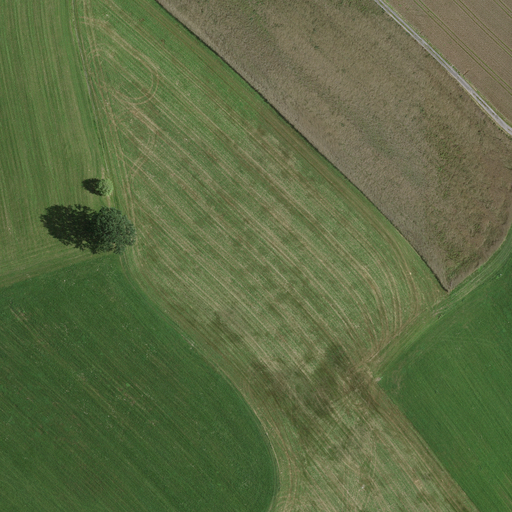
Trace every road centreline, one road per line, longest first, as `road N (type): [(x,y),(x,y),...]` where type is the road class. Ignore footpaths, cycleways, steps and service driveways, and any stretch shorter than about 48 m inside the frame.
road 1 (track): [(268,511),(276,478),(261,431),(138,296),(123,267),(74,0)]
road 2 (track): [(376,0),(511,132)]
